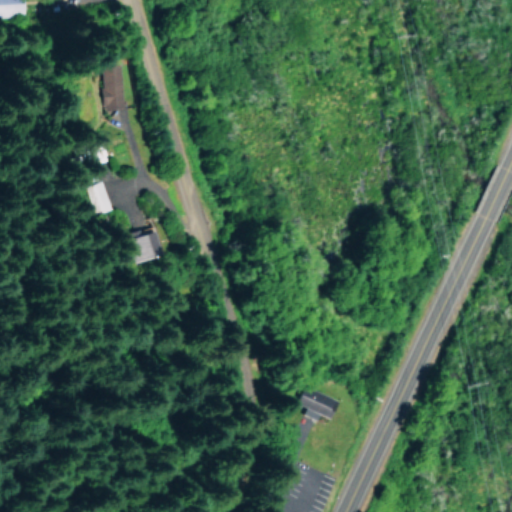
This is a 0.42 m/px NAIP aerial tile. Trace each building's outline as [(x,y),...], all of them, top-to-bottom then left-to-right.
[(0,0),(0,15),(17,15),(16,0),(0,0)] [(110,63),(92,65),(96,109),(114,107),(110,63)] [(91,180),(85,151),(67,155),(73,184),(91,180)] [(79,185),(88,213),(104,208),(95,180),(79,185)] [(122,262),(153,254),(145,225),(114,233),(122,262)] [(312,418),(314,413),(325,417),(332,398),(298,386),(292,402),(301,405),(298,414),(312,418)]
